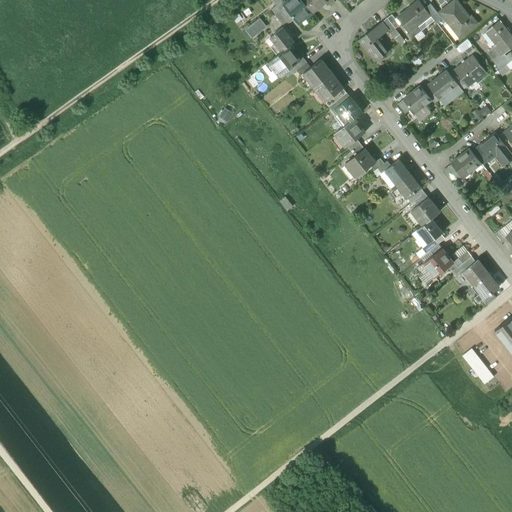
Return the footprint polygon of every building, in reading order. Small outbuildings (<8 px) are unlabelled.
[(272,0),(277,5),(279,8),(284,4),(280,0),(272,0)] [(303,0),(289,0),(284,4),(291,14),(299,24),(313,12),(303,0)] [(326,0),(303,0),(313,12),(327,1),(326,0)] [(469,18),(455,0),(440,13),(453,30),(455,29),(460,36),(459,37),(459,38),(476,24),(471,17),(469,18)] [(425,8),(419,1),(397,18),(412,38),(422,31),(418,26),(430,16),(425,8)] [(291,14),(284,4),(279,8),(282,12),(286,18),(291,14)] [(442,19),(430,4),(425,8),(430,16),(436,23),(442,19)] [(271,10),(277,17),(282,12),(279,8),(277,5),(271,10)] [(286,18),(282,12),(277,17),(285,27),(290,23),(286,18)] [(400,26),(396,19),(392,15),(387,19),(395,29),(400,26)] [(251,39),(266,28),(259,19),(245,30),(251,39)] [(395,29),(387,19),(382,23),(388,31),(390,34),(395,29)] [(511,47),(511,37),(500,22),(487,32),(497,45),(487,53),(496,64),(502,59),(500,57),(505,53),(511,47)] [(382,23),(371,31),(378,39),(388,31),(382,23)] [(289,36),(283,27),(271,36),(276,43),(283,52),(290,46),(294,43),(288,36),(289,36)] [(395,29),(390,34),(399,45),(404,41),(395,29)] [(378,39),(371,31),(359,41),(375,62),(388,52),(378,39)] [(467,39),(456,48),(461,54),(472,45),(467,39)] [(283,52),(276,43),(271,47),(278,56),(283,52)] [(278,56),(269,62),(280,76),(288,70),(301,60),(290,46),(283,52),(278,56)] [(507,56),(505,53),(500,57),(502,59),(496,64),(500,70),(509,62),(506,57),(507,56)] [(472,55),(454,69),(454,70),(464,83),(467,87),(486,72),(472,55)] [(297,71),(308,63),(304,58),(301,60),(288,70),(292,75),(297,71)] [(311,68),(303,74),(314,88),(332,74),(321,60),(311,68)] [(308,63),(297,71),(301,76),(303,74),(311,68),(308,63)] [(447,70),(428,85),(439,100),(450,91),(455,97),(463,90),(449,73),(447,70)] [(464,83),(454,70),(449,73),(460,87),(464,83)] [(314,88),(326,103),(344,88),(332,74),(314,88)] [(439,100),(428,85),(423,88),(433,101),(435,104),(439,100)] [(426,106),(433,101),(423,88),(421,86),(404,98),(411,108),(415,114),(426,106)] [(326,103),(329,107),(338,100),(347,93),(344,88),(326,103)] [(450,91),(439,100),(445,107),(456,98),(455,97),(450,91)] [(347,93),(338,100),(342,105),(351,98),(347,93)] [(362,112),(351,98),(342,105),(336,109),(347,123),(354,118),(362,112)] [(404,113),(411,108),(404,98),(397,103),(404,113)] [(342,105),(338,100),(329,107),(333,112),(336,109),(342,105)] [(431,113),(426,106),(415,114),(421,121),(431,113)] [(223,108),(218,122),(226,125),(231,111),(223,108)] [(347,123),(335,133),(346,147),(348,146),(357,139),(365,132),(354,118),(347,123)] [(511,126),(503,133),(511,143),(511,126)] [(498,137),(511,154),(511,143),(503,133),(498,137)] [(496,134),(477,148),(487,161),(488,162),(498,154),(505,164),(511,158),(511,154),(498,137),(496,134)] [(357,139),(348,146),(351,151),(361,143),(357,139)] [(361,143),(351,151),(355,155),(364,148),(361,143)] [(355,155),(345,163),(357,177),(371,166),(375,162),(364,148),(355,155)] [(487,161),(477,148),(472,152),(481,163),(482,165),(487,161)] [(470,149),(452,164),(460,175),(463,178),(481,163),(472,152),(470,149)] [(380,158),(375,162),(371,166),(375,171),(377,169),(384,163),(380,158)] [(405,168),(399,160),(391,166),(385,171),(396,185),(410,174),(409,173),(409,174),(405,169),(405,168)] [(384,163),(377,169),(381,174),(385,171),(391,166),(387,161),(384,163)] [(487,161),(482,165),(486,170),(491,166),(488,162),(487,161)] [(460,175),(452,164),(447,168),(455,179),(460,175)] [(390,189),(396,185),(385,171),(381,174),(379,175),(390,189)] [(421,189),(410,174),(396,185),(408,199),(421,189)] [(499,187),(507,196),(511,192),(511,179),(511,178),(499,187)] [(421,189),(408,199),(411,204),(415,201),(425,193),(421,189)] [(425,193),(415,201),(418,206),(428,198),(425,193)] [(286,196),(280,201),(287,211),(293,206),(286,196)] [(418,206),(412,211),(423,225),(431,219),(440,212),(428,198),(418,206)] [(503,207),(499,202),(488,211),(492,216),(503,207)] [(423,225),(418,230),(428,244),(429,244),(435,239),(441,234),(442,233),(431,219),(423,225)] [(413,234),(424,248),(428,244),(418,230),(413,234)] [(501,243),(507,238),(506,236),(505,237),(499,230),(494,234),(501,243)] [(435,239),(438,244),(445,239),(441,234),(435,239)] [(435,239),(429,244),(428,244),(424,248),(422,249),(426,254),(429,251),(438,244),(435,239)] [(438,244),(429,251),(433,256),(442,249),(438,244)] [(433,256),(424,263),(434,277),(453,263),(442,249),(433,256)] [(457,259),(462,264),(472,256),(467,251),(457,259)] [(458,275),(462,272),(475,261),(472,256),(462,264),(454,270),(458,275)] [(462,272),(473,286),(489,274),(477,260),(475,261),(462,272)] [(473,286),(471,287),(478,295),(481,292),(484,297),(485,298),(492,292),(498,287),(495,283),(495,282),(489,274),(473,286)] [(492,292),(485,298),(484,297),(481,300),(486,306),(496,297),(492,292)] [(511,318),(511,317),(494,331),(511,353),(511,318)] [(494,376),(472,348),(462,356),(484,384),(494,376)] [(197,489),(182,500),(191,511),(206,511),(212,508),(197,489)]
